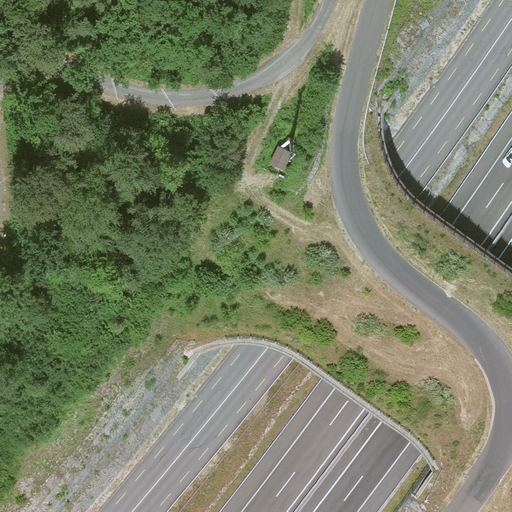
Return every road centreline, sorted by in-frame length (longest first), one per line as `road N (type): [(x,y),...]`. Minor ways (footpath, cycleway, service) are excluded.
road 1 (primary): [(131,511),(397,179),(511,18)]
road 2 (unclassified): [(377,0),(345,133),(350,199),(387,263),(486,345),(511,409)]
road 3 (motorway): [(511,168),(263,511)]
road 4 (track): [(0,94),(4,82),(48,67),(147,98),(219,95),(290,56),(330,0)]
road 5 (motorway): [(336,511),(511,272)]
